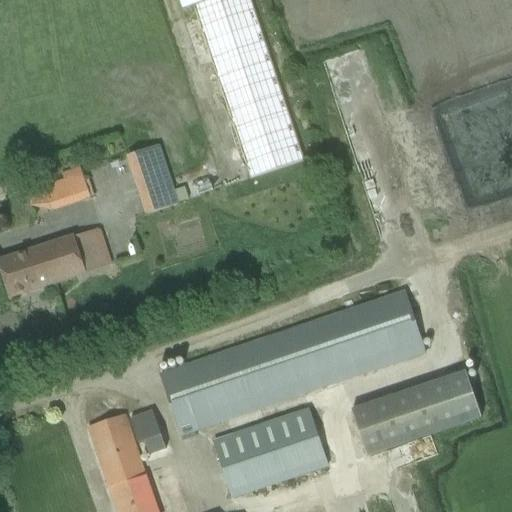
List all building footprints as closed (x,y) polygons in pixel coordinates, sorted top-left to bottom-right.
[(172,0),(175,11),(200,5),(245,178),(301,163),(258,0),(172,0)] [(179,205),(178,203),(175,191),(160,147),(126,158),(145,217),(179,205)] [(61,173),(63,178),(28,189),(36,215),(92,198),(82,166),(61,173)] [(99,231),(18,257),(0,262),(0,266),(10,299),(29,293),(110,267),(99,231)] [(410,297),(160,365),(180,436),(231,422),(226,405),(284,389),(286,397),(427,359),(410,297)] [(481,417),(463,365),(347,403),(364,456),(481,417)] [(144,456),(166,450),(155,410),(133,416),(144,456)] [(232,498),(329,470),(312,410),(214,439),(232,498)] [(158,511),(146,476),(109,488),(117,511),(158,511)]
